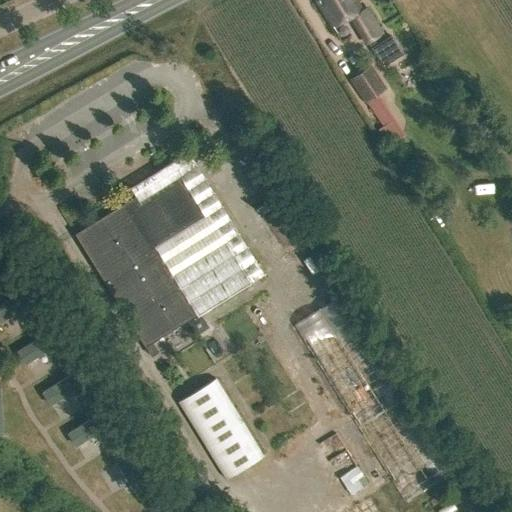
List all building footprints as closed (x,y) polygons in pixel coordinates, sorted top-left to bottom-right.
[(366,8),(361,11),(354,0),(316,0),(332,26),(350,17),(366,43),(381,34),(366,8)] [(391,37),(372,48),(383,65),(401,54),(391,37)] [(385,87),(371,64),(349,78),(364,101),(385,87)] [(404,120),(398,124),(383,105),(374,112),(394,143),(412,131),(404,120)] [(137,195),(73,235),(94,269),(144,348),(196,315),(197,316),(250,283),(207,213),(205,215),(177,169),(152,185),(137,195)] [(345,296),(300,323),(370,439),(383,432),(378,425),(392,416),(401,431),(420,420),(384,361),(345,296)] [(54,402),(88,383),(81,371),(47,390),(54,402)] [(178,402),(226,479),(263,456),(215,378),(178,402)] [(74,432),(82,444),(109,426),(101,414),(74,432)] [(393,436),(381,446),(389,456),(401,446),(393,436)] [(360,466),(344,478),(355,492),(371,480),(360,466)]
